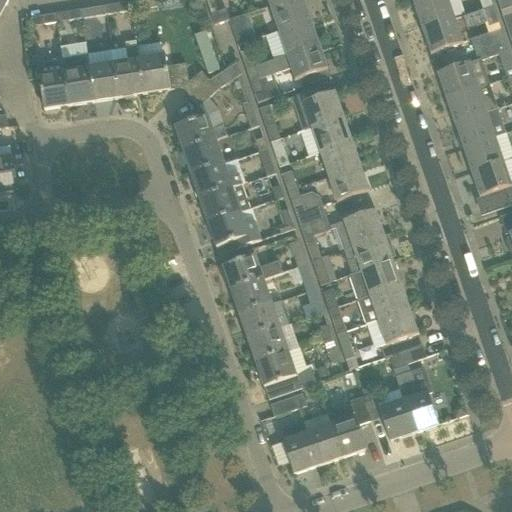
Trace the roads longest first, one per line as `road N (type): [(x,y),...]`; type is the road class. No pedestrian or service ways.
road 1 (residential): [(511,404),(374,0)]
road 2 (residential): [(277,511),(169,203)]
road 3 (residential): [(308,511),(511,443)]
road 4 (residential): [(79,0),(25,8),(6,40),(18,113),(48,144)]
road 5 (residential): [(169,203),(147,140),(128,132),(48,144)]
road 6 (residential): [(45,220),(169,203)]
